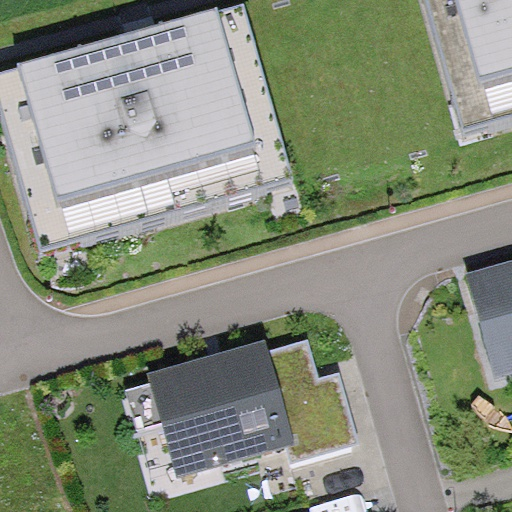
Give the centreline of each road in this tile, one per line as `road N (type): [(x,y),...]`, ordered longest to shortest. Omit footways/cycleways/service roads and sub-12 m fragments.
road 1 (residential): [(12,372),(347,275)]
road 2 (residential): [(347,275),(415,511)]
road 3 (residential): [(347,275),(511,227)]
